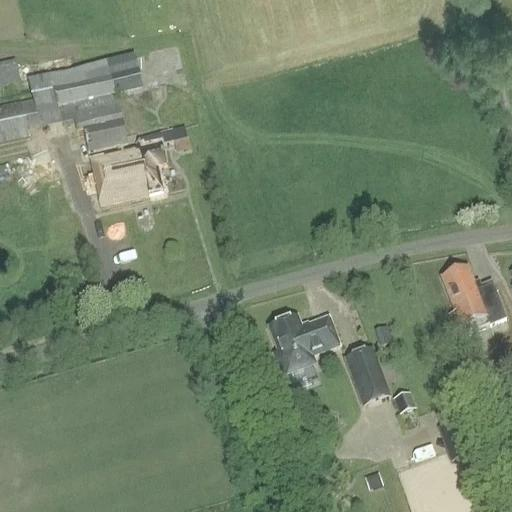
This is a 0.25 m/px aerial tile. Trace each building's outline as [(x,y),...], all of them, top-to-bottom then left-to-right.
[(59,127),(73,124),(76,135),(83,133),(88,155),(127,147),(116,98),(142,93),(134,57),(47,77),(59,127)] [(22,106),(0,110),(0,145),(29,139),(28,134),(22,106)] [(136,139),(139,151),(187,141),(185,128),(136,139)] [(157,169),(166,167),(162,147),(139,152),(138,148),(88,159),(100,213),(150,201),(150,200),(163,197),(162,193),(163,192),(157,169)] [(455,334),(476,325),(479,331),(505,321),(490,284),(480,288),(478,283),(472,285),(467,271),(441,281),(454,315),(448,317),(455,334)] [(269,333),(276,352),(271,354),(281,381),(316,368),(313,360),(339,350),(328,323),(301,333),(296,322),(269,333)] [(391,400),(372,351),(343,362),(362,411),(391,400)] [(484,394),(474,371),(455,379),(464,402),(484,394)] [(409,396),(393,402),(399,418),(415,412),(409,396)]
